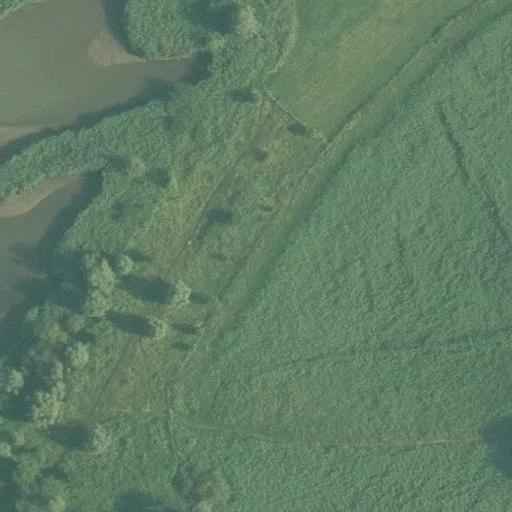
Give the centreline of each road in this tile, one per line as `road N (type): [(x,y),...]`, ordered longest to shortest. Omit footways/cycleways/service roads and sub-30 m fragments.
road 1 (track): [(286,97),(76,453),(0,505)]
road 2 (track): [(389,0),(286,97)]
